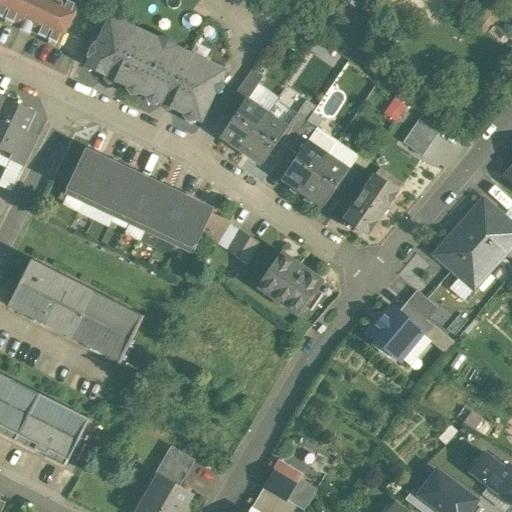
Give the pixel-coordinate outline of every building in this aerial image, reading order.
[(0,0),(0,17),(22,28),(21,30),(32,35),(33,32),(61,46),(81,4),(71,0),(0,0)] [(226,71),(111,18),(88,69),(106,77),(105,80),(110,86),(116,85),(117,82),(162,103),(161,105),(165,111),(173,111),(174,108),(203,122),(226,71)] [(252,71),(224,112),(234,118),(246,101),(247,102),(263,79),(252,71)] [(33,113),(5,100),(0,111),(0,146),(13,153),(14,153),(24,132),(33,113)] [(234,118),(222,135),(243,150),(266,116),(247,102),(246,101),(234,118)] [(313,113),(302,106),(296,114),(307,121),(313,113)] [(296,114),(286,129),(287,130),(279,142),(288,148),(302,129),(307,122),(307,121),(296,114)] [(442,127),(423,114),(403,143),(422,156),(442,127)] [(286,129),(266,116),(243,150),(263,164),(279,142),(287,130),(286,129)] [(318,129),(307,122),(302,129),(312,137),(317,131),(318,129)] [(312,137),(302,129),(288,148),(299,155),(307,143),(308,144),(312,137)] [(337,145),(317,131),(312,137),(308,144),(328,158),(337,145)] [(24,132),(14,153),(13,153),(11,158),(25,165),(38,139),(24,132)] [(308,144),(307,143),(299,155),(283,177),(304,192),(328,158),(308,144)] [(211,210),(87,152),(70,189),(194,247),(211,210)] [(328,158),(304,192),(324,206),(348,172),(328,158)] [(377,176),(345,220),(368,236),(399,192),(377,176)] [(194,247),(70,189),(67,194),(192,252),(194,247)] [(511,247),(511,224),(484,201),(466,222),(505,256),(511,247)] [(466,222),(436,255),(475,290),(505,256),(466,222)] [(241,230),(230,223),(218,243),(229,250),(241,230)] [(251,236),(239,256),(250,263),(262,243),(251,236)] [(325,283),(282,254),(259,286),(302,316),(325,283)] [(144,317),(32,261),(9,307),(121,364),(144,317)] [(437,308),(418,292),(408,303),(427,320),(437,308)] [(427,320),(407,303),(399,312),(423,332),(422,334),(425,336),(434,326),(427,320)] [(392,307),(369,334),(400,360),(422,334),(423,332),(399,312),(392,307)] [(40,395),(0,375),(0,427),(20,437),(40,395)] [(90,420),(40,395),(20,437),(39,446),(36,452),(48,458),(51,452),(70,462),(90,420)] [(195,461),(171,448),(155,476),(158,478),(159,476),(179,488),(195,461)] [(318,454),(302,481),(317,491),(334,464),(318,454)] [(493,460),(486,454),(473,472),(501,494),(511,480),(511,468),(507,465),(504,469),(493,460)] [(300,475),(279,462),(273,472),(296,486),(299,480),(298,479),(300,475)] [(437,471),(419,495),(441,511),(470,511),(478,502),(437,471)] [(296,486),(273,472),(264,488),(286,502),(296,486)] [(179,488),(159,476),(158,478),(138,511),(182,511),(192,496),(179,488)] [(302,481),(299,480),(296,486),(286,502),(293,506),(303,511),(304,511),(317,491),(302,481)] [(511,480),(501,494),(511,502),(511,480)] [(286,502),(264,488),(251,509),(256,511),(289,511),(293,506),(286,502)]
